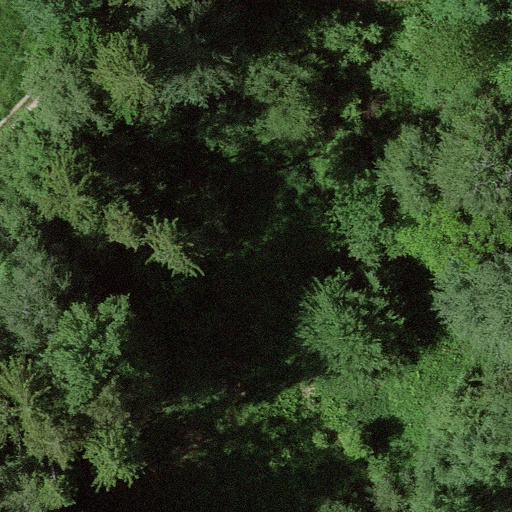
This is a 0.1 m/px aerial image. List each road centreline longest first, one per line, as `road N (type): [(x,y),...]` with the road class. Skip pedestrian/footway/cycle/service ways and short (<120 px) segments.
road 1 (track): [(0,142),(108,27),(111,0)]
road 2 (track): [(108,27),(266,0)]
